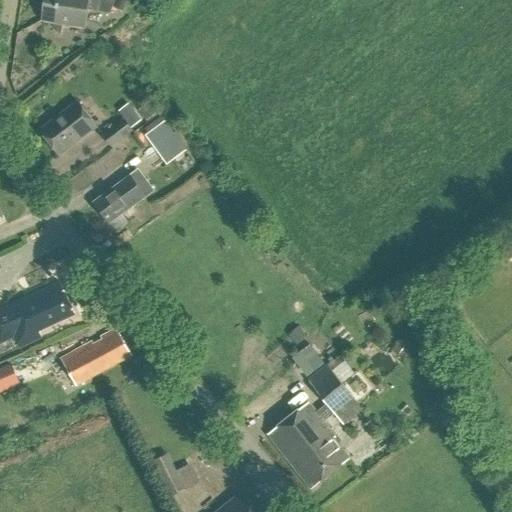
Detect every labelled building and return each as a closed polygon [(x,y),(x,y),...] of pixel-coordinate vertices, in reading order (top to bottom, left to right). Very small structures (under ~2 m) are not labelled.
[(60,35),(62,35),(63,25),(84,28),(87,10),(110,14),(115,0),(45,0),(42,21),(49,22),(60,35)] [(98,129),(79,103),(40,132),(60,158),(98,129)] [(104,135),(113,147),(135,130),(133,128),(143,120),(130,103),(120,110),(126,118),(104,135)] [(146,137),(167,166),(188,152),(166,122),(146,137)] [(145,199),(130,179),(95,205),(110,225),(145,199)] [(16,338),(21,350),(43,340),(40,333),(76,317),(62,285),(34,297),(36,301),(21,308),(19,303),(0,312),(0,311),(0,343),(0,345),(16,338)] [(63,360),(77,386),(131,358),(117,332),(63,360)] [(357,402),(327,365),(308,380),(337,417),(357,402)] [(11,366),(0,370),(0,392),(19,384),(11,366)] [(336,439),(309,404),(268,436),(312,491),(350,461),(334,440),(336,439)] [(155,464),(174,499),(203,483),(192,463),(181,469),(173,455),(155,464)] [(257,511),(243,494),(220,511),(257,511)]
